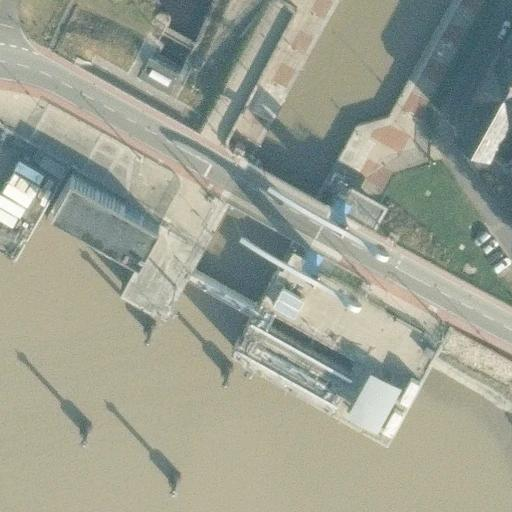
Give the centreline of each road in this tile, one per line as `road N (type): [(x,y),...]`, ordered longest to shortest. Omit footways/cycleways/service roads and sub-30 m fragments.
road 1 (tertiary): [(0,53),(49,72),(511,327)]
road 2 (unclassified): [(509,0),(446,112),(443,132),(511,238)]
